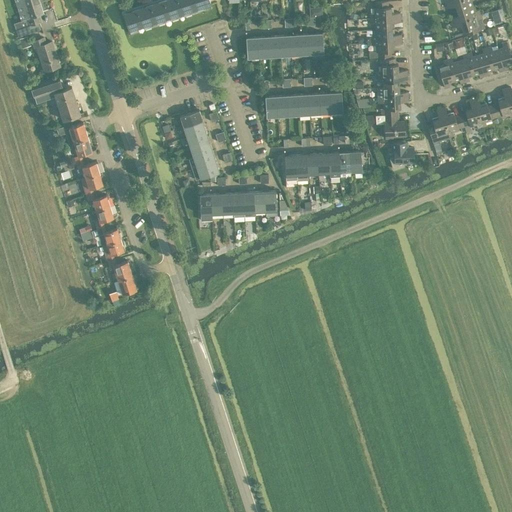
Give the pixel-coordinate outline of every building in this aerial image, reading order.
[(28,25),(16,29),(18,36),(42,28),(39,21),(40,21),(38,14),(42,13),(37,0),(23,0),(29,16),(26,17),(28,25)] [(161,0),(124,13),(129,30),(210,3),(209,0),(161,0)] [(370,18),(400,17),(400,12),(391,13),(391,6),(388,6),(388,0),(375,1),(375,13),(369,14),(370,18)] [(457,10),(472,6),(470,0),(455,0),(446,3),(447,7),(455,5),(457,10)] [(451,22),(480,14),(479,9),(473,11),(472,6),(457,10),(458,15),(450,18),(451,22)] [(484,27),(480,14),(451,22),(453,27),(461,24),(464,33),(484,27)] [(500,15),(493,17),(496,26),(503,24),(505,24),(502,14),(500,15)] [(400,17),(370,18),(370,23),(376,23),(376,29),(392,29),(392,22),(400,22),(400,17)] [(371,40),(401,39),(401,34),(392,34),(392,29),(376,29),(377,35),(371,35),(371,40)] [(311,33),(312,52),(323,52),(322,32),(311,33)] [(289,34),(290,54),(301,53),(300,33),(289,34)] [(300,33),(301,53),(312,52),(311,33),(300,33)] [(278,35),(279,55),(290,54),(289,34),(278,35)] [(31,45),(28,35),(19,38),(22,48),(31,45)] [(267,36),(269,55),(279,55),(278,35),(267,36)] [(258,56),(257,36),(246,37),(247,57),(258,56)] [(257,36),(258,56),(269,55),(267,36),(257,36)] [(44,70),(59,65),(51,41),(45,43),(43,37),(32,41),(34,47),(36,47),(44,70)] [(461,37),(454,39),(457,47),(463,45),(461,37)] [(401,39),(371,40),(371,45),(377,45),(378,57),(391,56),(391,50),(393,50),(393,44),(401,43),(401,39)] [(497,50),(504,70),(508,69),(507,64),(511,62),(511,60),(507,43),(501,45),(502,48),(497,50)] [(487,49),(493,68),(498,67),(499,72),(504,70),(497,50),(492,51),(491,47),(487,49)] [(493,68),(487,49),(482,50),(483,54),(478,56),(484,76),(489,75),(488,70),(493,68)] [(467,55),(473,74),(478,73),(479,78),(484,76),(478,56),(473,57),(472,53),(467,55)] [(473,74),(467,55),(462,56),(463,60),(459,61),(465,82),(469,81),(468,76),(473,74)] [(377,76),(407,75),(407,70),(398,70),(398,64),(395,64),(395,58),(382,59),(382,71),(377,71),(377,76)] [(448,60),(454,79),(459,78),(461,83),(465,82),(459,61),(454,63),(452,59),(448,60)] [(454,79),(448,60),(443,62),(444,66),(438,67),(445,88),(450,86),(448,81),(454,79)] [(407,75),(377,76),(377,81),(383,80),(383,86),(399,86),(398,80),(407,79),(407,75)] [(63,119),(79,114),(71,87),(62,90),(58,77),(33,84),(29,86),(33,99),(37,98),(55,93),(63,119)] [(399,92),(399,86),(383,86),(377,86),(378,97),(408,96),(408,91),(399,92)] [(511,118),(511,108),(506,88),(501,89),(504,98),(498,100),(499,102),(493,104),(496,116),(508,113),(510,119),(511,118)] [(319,92),(320,112),(331,112),(330,91),(319,92)] [(330,91),(331,112),(342,111),(341,91),(330,91)] [(308,93),(310,113),(320,112),(319,92),(308,93)] [(287,94),(288,114),(299,114),(298,93),(287,94)] [(298,93),(299,114),(310,113),(308,93),(298,93)] [(276,95),(277,115),(288,114),(287,94),(276,95)] [(277,115),(276,95),(265,95),(266,116),(277,115)] [(408,101),(408,96),(378,97),(378,102),(384,102),(384,108),(375,108),(376,114),(381,114),(398,113),(397,108),(400,107),(400,101),(408,101)] [(496,116),(493,104),(487,106),(486,103),(480,105),(478,96),(473,98),(482,127),(486,126),(484,120),(496,116)] [(459,114),(463,126),(475,123),(477,128),(482,127),(473,98),(469,99),(471,108),(465,109),(466,112),(459,114)] [(463,126),(459,114),(454,115),(454,113),(447,115),(445,106),(440,107),(449,137),(453,136),(452,130),(463,126)] [(449,137),(440,107),(436,109),(438,118),(432,119),(433,122),(427,124),(433,142),(449,137)] [(183,125),(202,119),(199,109),(180,115),(183,125)] [(375,123),(381,123),(385,122),(386,135),(404,134),(404,121),(398,121),(398,113),(381,114),(375,114),(375,123)] [(186,136),(205,130),(202,119),(183,125),(186,136)] [(64,128),(64,126),(57,128),(59,134),(65,132),(69,142),(87,136),(82,122),(69,126),(64,128)] [(205,130),(186,136),(190,146),(209,140),(205,130)] [(349,143),(348,134),(344,135),(338,135),(338,139),(344,139),(345,143),(349,143)] [(91,151),(87,136),(69,142),(72,153),(77,152),(78,155),(73,156),(75,162),(82,159),(80,154),(91,151)] [(193,156),(212,150),(209,140),(190,146),(193,156)] [(397,155),(390,157),(394,169),(403,166),(403,161),(414,161),(413,147),(407,147),(407,141),(394,142),(394,149),(397,149),(397,155)] [(348,150),(350,171),(354,170),(355,173),(362,172),(361,168),(369,168),(368,155),(366,155),(366,151),(360,151),(360,149),(348,150)] [(212,150),(193,156),(188,158),(192,169),(216,161),(212,150)] [(345,150),(337,151),(339,171),(339,176),(350,175),(350,171),(348,150),(345,150)] [(337,151),(330,151),(327,152),(328,172),(329,172),(329,176),(339,176),(339,171),(337,151)] [(306,153),(307,173),(318,173),(317,152),(306,153)] [(328,172),(327,152),(317,152),(318,173),(328,172)] [(306,153),(302,153),(295,154),(297,179),(297,180),(308,179),(307,173),(306,153)] [(295,154),(287,154),(284,154),(285,175),(286,175),(286,179),(297,179),(295,154)] [(78,173),(83,171),(85,176),(98,172),(95,161),(84,165),(82,159),(75,162),(78,173)] [(219,171),(216,161),(192,169),(195,179),(219,171)] [(98,172),(85,176),(80,178),(86,195),(92,192),(91,187),(102,183),(98,172)] [(275,190),(267,190),(265,190),(266,210),(265,210),(266,215),(277,215),(275,189),(275,190)] [(256,211),(265,210),(266,210),(265,190),(255,191),(256,211)] [(244,191),(239,191),(233,192),(234,212),(233,212),(233,216),(245,215),(244,191)] [(255,191),(245,191),(244,191),(245,215),(255,215),(255,211),(256,211),(255,191)] [(96,210),(109,205),(106,194),(94,198),(92,192),(86,195),(87,200),(92,199),(96,210)] [(211,193),(212,213),(223,212),(222,192),(211,193)] [(223,212),(233,212),(234,212),(233,192),(222,192),(223,212)] [(211,193),(203,193),(199,194),(201,220),(212,219),(212,213),(211,193)] [(279,210),(283,210),(288,209),(283,199),(279,200),(279,210)] [(109,205),(96,210),(91,211),(94,222),(96,228),(103,225),(101,220),(113,216),(109,205)] [(96,228),(91,230),(93,236),(99,235),(102,244),(120,238),(116,227),(105,230),(103,225),(96,228)] [(124,249),(120,238),(102,244),(107,260),(114,258),(112,253),(124,249)] [(114,258),(107,260),(108,266),(113,264),(118,278),(131,274),(127,259),(116,263),(114,258)] [(131,274),(118,278),(122,292),(136,288),(131,274)] [(113,301),(119,299),(117,291),(110,293),(113,301)]
